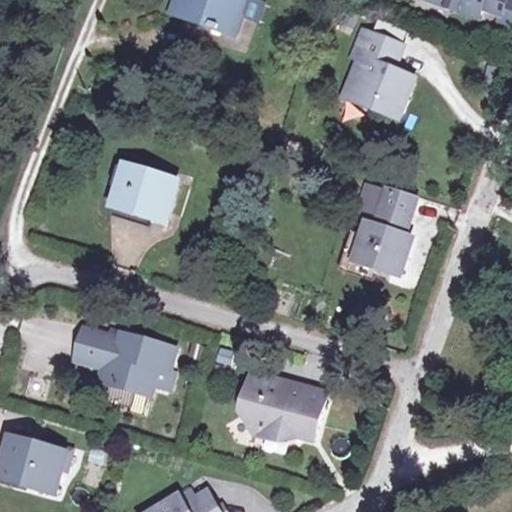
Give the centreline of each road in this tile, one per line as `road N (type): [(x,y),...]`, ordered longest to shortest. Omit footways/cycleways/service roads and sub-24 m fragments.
road 1 (residential): [(33,262),(430,384)]
road 2 (residential): [(33,262),(9,228),(102,0)]
road 3 (residential): [(511,129),(430,384)]
